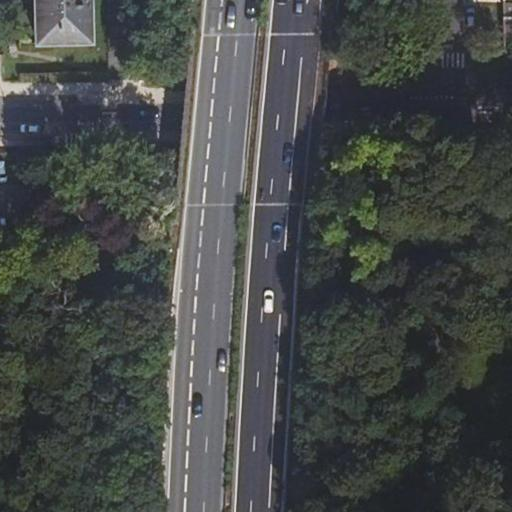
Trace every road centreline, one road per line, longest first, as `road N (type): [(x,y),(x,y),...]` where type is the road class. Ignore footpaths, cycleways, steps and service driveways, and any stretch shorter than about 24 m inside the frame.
road 1 (trunk): [(253,511),(265,292),(300,0)]
road 2 (trunk): [(237,0),(212,210),(194,511)]
road 3 (secondary): [(444,118),(0,118)]
